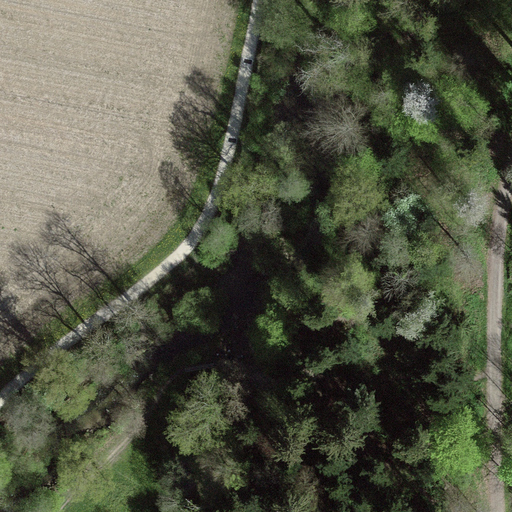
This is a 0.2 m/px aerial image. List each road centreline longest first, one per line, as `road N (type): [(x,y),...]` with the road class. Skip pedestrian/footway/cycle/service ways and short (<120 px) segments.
road 1 (track): [(0,397),(199,232),(258,0)]
road 2 (track): [(511,159),(493,308),(499,511)]
